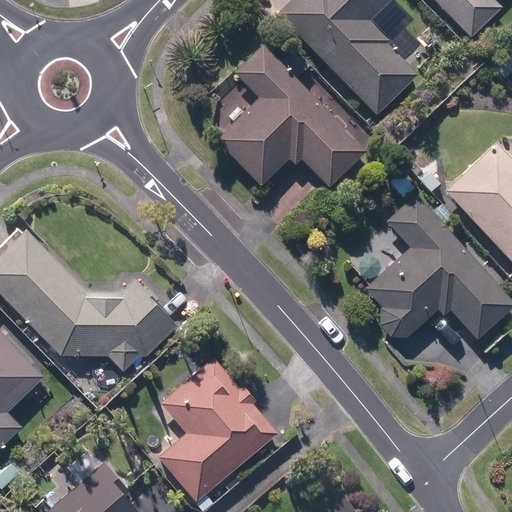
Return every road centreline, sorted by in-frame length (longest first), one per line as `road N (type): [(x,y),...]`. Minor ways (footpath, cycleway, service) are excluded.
road 1 (residential): [(99,117),(424,480)]
road 2 (residential): [(424,480),(511,397)]
